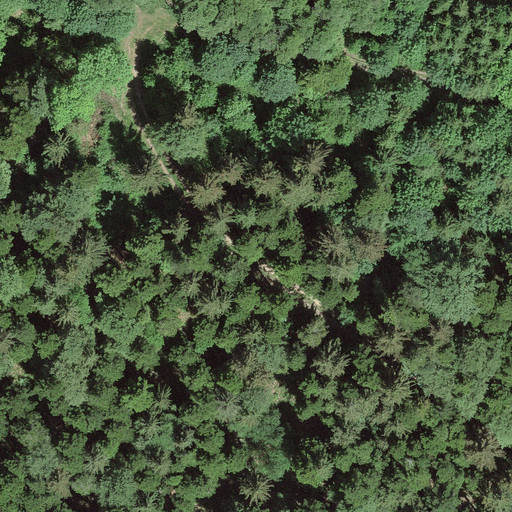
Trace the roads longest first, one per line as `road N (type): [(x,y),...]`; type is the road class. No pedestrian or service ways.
road 1 (track): [(511,436),(236,255),(160,146),(136,90),(143,43),(137,0)]
road 2 (track): [(142,0),(414,84),(511,91)]
